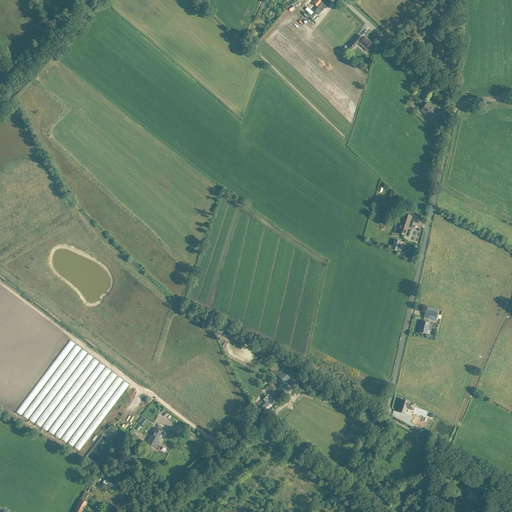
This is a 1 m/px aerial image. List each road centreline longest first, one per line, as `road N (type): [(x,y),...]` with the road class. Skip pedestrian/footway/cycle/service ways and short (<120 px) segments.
road 1 (unclassified): [(351,483),(394,411),(461,110)]
road 2 (unclassified): [(146,511),(262,419),(351,483)]
road 3 (unclassified): [(461,110),(342,0)]
